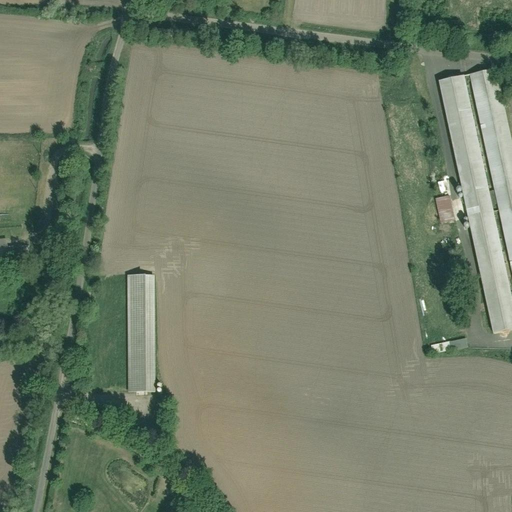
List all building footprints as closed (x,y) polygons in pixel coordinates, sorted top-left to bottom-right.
[(511,141),(496,70),(471,75),(511,260),(511,141)] [(511,299),(463,76),(438,82),(493,334),(511,329),(511,299)] [(453,221),(449,196),(435,199),(439,223),(453,221)] [(7,239),(0,239),(0,248),(8,247),(7,239)] [(29,246),(16,245),(15,256),(28,257),(29,246)] [(0,248),(0,260),(10,260),(8,247),(0,248)] [(154,277),(130,277),(130,390),(154,390),(154,277)] [(432,355),(467,348),(465,339),(430,346),(432,355)]
